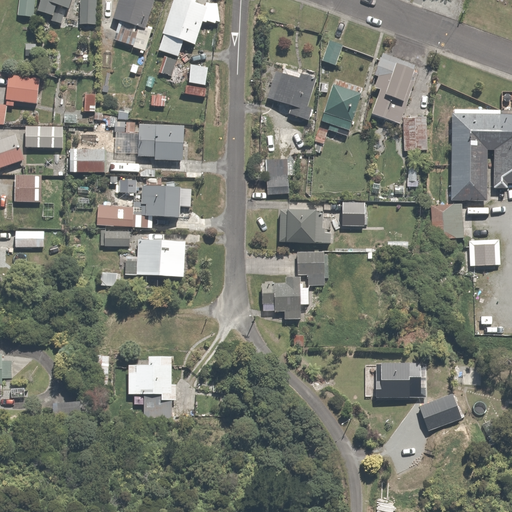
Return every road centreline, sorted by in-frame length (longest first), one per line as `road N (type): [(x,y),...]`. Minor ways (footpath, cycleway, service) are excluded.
road 1 (residential): [(242,0),(238,305)]
road 2 (residential): [(368,511),(345,433),(246,332),(238,305)]
road 3 (residential): [(349,0),(511,61)]
